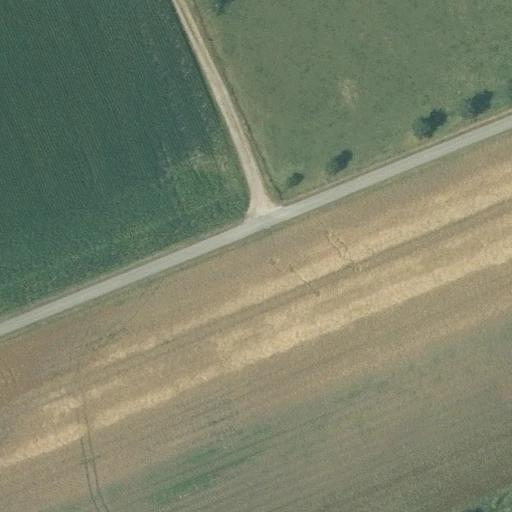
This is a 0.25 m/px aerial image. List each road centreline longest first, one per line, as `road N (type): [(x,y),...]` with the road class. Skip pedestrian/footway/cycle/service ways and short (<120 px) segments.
road 1 (unclassified): [(511,123),(0,329)]
road 2 (track): [(180,0),(271,220)]
